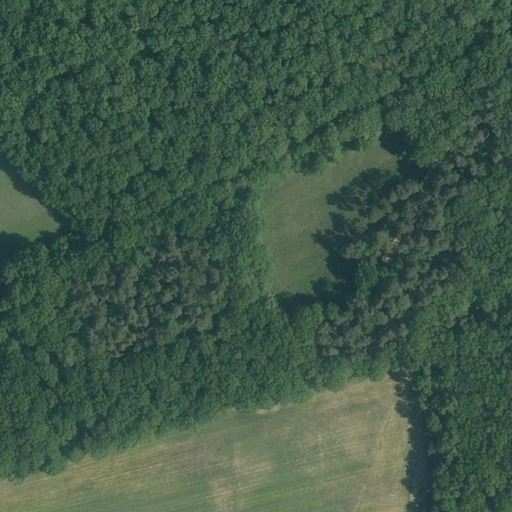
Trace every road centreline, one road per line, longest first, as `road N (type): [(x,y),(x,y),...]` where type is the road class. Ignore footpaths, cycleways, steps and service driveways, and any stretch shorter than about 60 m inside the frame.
road 1 (track): [(0,293),(511,28)]
road 2 (track): [(511,44),(379,275),(403,366)]
road 3 (track): [(217,179),(281,397)]
